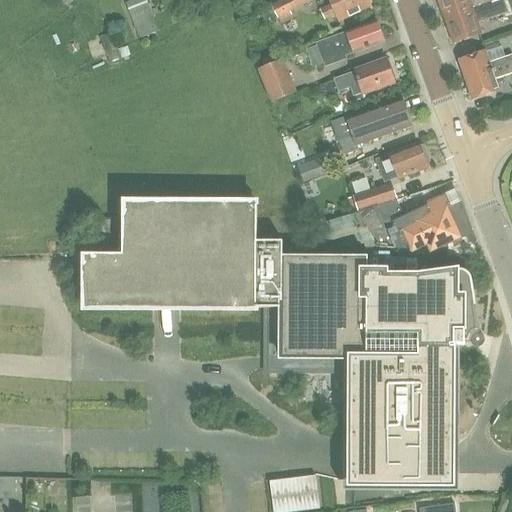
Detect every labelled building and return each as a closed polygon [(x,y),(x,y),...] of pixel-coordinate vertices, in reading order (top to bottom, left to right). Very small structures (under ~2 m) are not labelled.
[(146,0),(137,0),(126,4),(139,38),(159,31),(146,0)] [(283,0),(272,6),(280,22),(293,16),(291,12),(312,1),(311,0),(283,0)] [(336,15),(339,23),(372,8),(368,0),(328,0),(331,5),(320,10),(325,20),(336,15)] [(438,0),(445,20),(500,0),(438,0)] [(500,0),(445,20),(454,44),(482,34),(478,21),(497,14),(505,12),(500,0)] [(377,22),(317,44),(326,67),(342,61),(341,59),(354,54),(355,55),(385,44),(377,22)] [(466,81),(511,65),(511,55),(490,63),(486,52),(459,61),(466,81)] [(259,69),(271,103),(297,93),(285,60),(259,69)] [(392,68),(389,69),(387,61),(353,73),(353,74),(334,80),(339,93),(351,89),(354,97),(360,95),(361,95),(394,83),(393,79),(396,78),(392,68)] [(511,65),(466,81),(472,100),(499,91),(496,81),(511,75),(511,65)] [(334,80),(318,86),(323,99),(339,93),(334,80)] [(346,119),(332,124),(339,142),(344,156),(359,151),(358,147),(412,127),(402,98),(346,119)] [(428,155),(423,154),(418,143),(389,155),(389,156),(376,161),(385,184),(398,178),(399,181),(429,169),(427,166),(430,162),(428,155)] [(323,159),(297,168),(303,184),(328,175),(323,159)] [(353,196),(358,212),(397,200),(392,184),(353,196)] [(452,207),(447,195),(401,216),(398,210),(384,217),(380,206),(354,214),(361,230),(359,230),(368,250),(374,247),(375,248),(410,251),(412,255),(427,248),(428,251),(472,231),(461,203),(452,207)] [(87,260),(87,308),(128,308),(128,309),(257,309),(271,309),(271,369),(345,369),(345,492),(394,492),(400,492),(460,492),(460,451),(460,348),(451,348),(451,346),(465,346),(465,345),(470,344),(475,349),(482,348),(486,344),(485,337),(479,332),(471,279),(469,275),(465,272),(460,271),(457,271),(420,276),(420,279),(377,279),(377,276),(381,273),(381,259),(369,259),(369,257),(284,257),(284,244),(257,244),(258,207),(128,207),(128,260),(87,260)] [(41,344),(39,361),(48,362),(50,345),(41,344)] [(40,430),(54,431),(55,412),(40,411),(40,430)] [(316,476),(270,482),(273,511),(299,511),(320,509),(316,476)] [(0,499),(16,500),(17,479),(0,478),(0,499)] [(326,478),(327,506),(341,505),(339,478),(326,478)]
